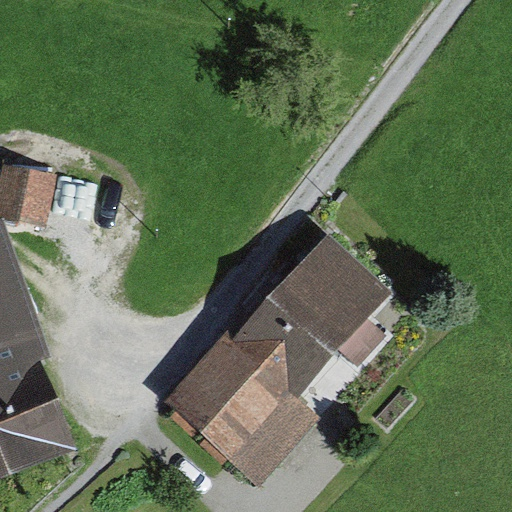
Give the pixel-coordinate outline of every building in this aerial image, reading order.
[(11,165),(3,215),(54,223),(62,174),(11,165)] [(7,238),(0,241),(0,365),(50,346),(7,238)] [(331,255),(251,351),(318,406),(398,310),(331,255)] [(0,365),(0,483),(91,448),(50,346),(0,365)] [(251,351),(186,427),(274,501),(338,425),(318,406),(251,351)]
